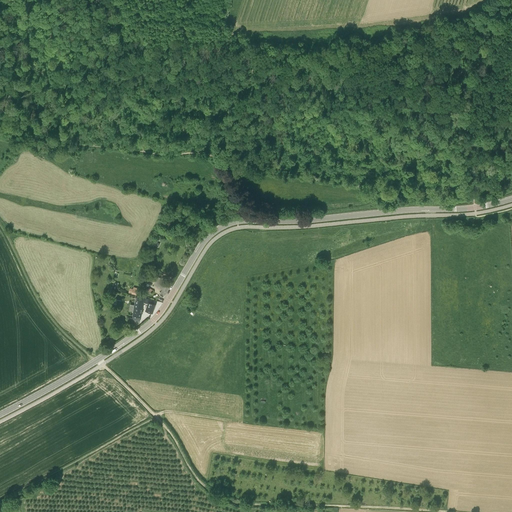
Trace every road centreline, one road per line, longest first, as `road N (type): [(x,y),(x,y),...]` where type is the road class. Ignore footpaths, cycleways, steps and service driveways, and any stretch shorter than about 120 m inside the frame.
road 1 (tertiary): [(0,414),(145,327),(200,245),(227,224),(460,209),(511,198)]
road 2 (track): [(446,511),(230,500),(199,481),(156,417)]
road 3 (track): [(0,225),(45,311),(95,360)]
